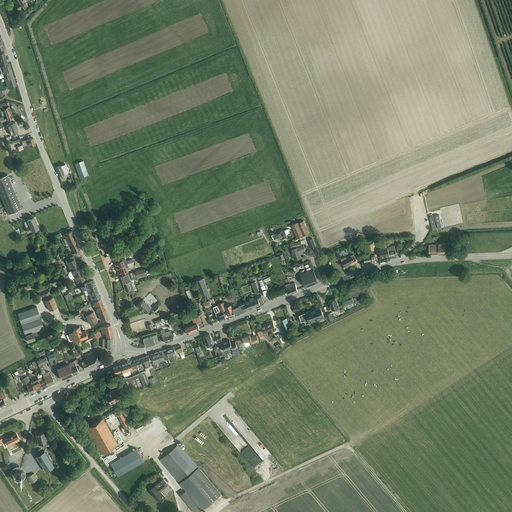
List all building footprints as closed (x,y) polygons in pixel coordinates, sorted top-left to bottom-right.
[(21,10),(25,7),(27,5),(23,0),(13,0),(15,2),(14,3),(19,10),(20,9),(21,10)] [(8,63),(4,52),(0,52),(0,73),(11,70),(9,63),(8,63)] [(16,85),(11,70),(0,73),(0,78),(4,77),(7,88),(11,87),(16,85)] [(0,120),(0,121),(0,122),(7,120),(8,120),(13,118),(9,106),(4,108),(3,108),(6,118),(5,119),(0,120)] [(10,136),(6,137),(7,140),(12,138),(19,136),(17,132),(18,131),(15,122),(12,123),(12,122),(8,123),(8,124),(6,125),(10,136)] [(33,138),(28,139),(22,141),(23,145),(26,144),(27,147),(35,144),(33,138)] [(79,178),(84,176),(87,175),(82,160),(74,163),(79,178)] [(59,175),(63,173),(63,171),(69,168),(67,163),(60,165),(56,167),(59,175)] [(0,194),(8,214),(22,208),(7,174),(0,177),(0,194)] [(420,224),(419,202),(409,202),(410,207),(407,207),(408,225),(420,224)] [(28,232),(34,230),(39,228),(34,217),(28,219),(30,224),(26,226),(28,232)] [(308,233),(303,220),(297,223),(297,222),(291,224),(297,237),(308,233)] [(107,245),(111,242),(116,239),(109,229),(100,235),(107,245)] [(79,249),(75,241),(71,230),(66,232),(65,233),(65,234),(62,236),(66,245),(70,243),(74,252),(79,249)] [(277,241),(287,237),(284,230),(274,233),(277,241)] [(300,241),(293,243),(290,244),(292,249),(291,249),(294,260),(301,257),(299,252),(305,250),(303,245),(302,246),(300,241)] [(438,253),(445,252),(445,242),(436,243),(436,244),(429,245),(429,253),(438,253)] [(396,255),(394,245),(387,246),(388,248),(389,256),(396,255)] [(380,258),(389,256),(388,248),(379,249),(380,258)] [(364,262),(371,261),(369,252),(362,254),(364,262)] [(357,262),(353,254),(346,258),(345,257),(340,260),(345,268),(357,262)] [(68,272),(79,267),(73,255),(68,258),(68,259),(65,260),(66,262),(70,271),(68,272)] [(115,262),(114,262),(116,267),(121,265),(121,266),(125,265),(127,264),(133,261),(132,258),(126,261),(125,258),(122,259),(120,260),(120,259),(115,261),(115,262)] [(121,265),(116,267),(119,274),(127,271),(126,267),(128,266),(127,264),(125,265),(121,266),(121,265)] [(68,275),(68,276),(69,277),(70,278),(71,279),(74,278),(76,282),(80,280),(81,281),(85,279),(79,267),(68,272),(68,273),(68,275)] [(137,276),(146,273),(145,268),(135,271),(137,276),(131,277),(131,280),(137,278),(137,276)] [(305,287),(318,282),(313,269),(300,274),(305,287)] [(131,280),(130,278),(128,273),(120,276),(125,290),(129,289),(131,293),(134,292),(130,282),(131,281),(134,281),(133,279),(131,280)] [(210,297),(209,292),(208,291),(207,288),(203,278),(195,281),(199,291),(201,296),(204,294),(206,299),(210,297)] [(95,285),(93,280),(85,283),(84,283),(85,285),(81,287),(80,287),(81,291),(84,290),(95,285)] [(294,283),(287,285),(286,284),(285,285),(287,289),(287,290),(288,294),(297,291),(297,289),(296,286),(295,283),(294,283)] [(92,301),(100,297),(95,285),(84,290),(86,294),(89,293),(92,301)] [(50,293),(47,286),(41,289),(41,287),(37,288),(40,297),(50,293)] [(182,319),(193,314),(192,313),(195,312),(196,309),(188,289),(186,291),(193,309),(180,315),(182,319)] [(254,300),(252,295),(250,295),(251,298),(249,298),(250,300),(246,301),(249,309),(264,303),(261,296),(257,297),(258,298),(254,300)] [(49,310),(57,307),(53,296),(45,300),(49,310)] [(109,318),(105,308),(100,297),(92,301),(97,312),(99,316),(101,320),(103,319),(103,320),(109,318)] [(339,309),(339,307),(337,303),(335,298),(329,300),(330,305),(331,309),(332,308),(332,309),(336,308),(337,310),(339,309)] [(145,313),(148,309),(151,306),(143,299),(137,305),(145,313)] [(249,309),(246,301),(239,304),(238,303),(238,301),(232,303),(234,307),(233,308),(235,314),(249,309)] [(159,307),(162,304),(160,302),(157,304),(156,303),(151,308),(156,312),(160,307),(159,307)] [(229,305),(226,307),(224,302),(217,304),(220,312),(226,310),(229,317),(235,315),(231,305),(229,305)] [(223,311),(220,312),(217,305),(213,307),(214,309),(215,312),(219,321),(226,318),(223,311)] [(21,323),(40,317),(36,306),(18,313),(21,323)] [(320,307),(299,315),(301,322),(304,320),(306,324),(324,317),(322,311),(320,307)] [(85,313),(82,314),(84,320),(88,318),(90,324),(97,321),(92,311),(89,313),(88,311),(85,313)] [(187,333),(199,329),(197,323),(201,321),(199,316),(193,319),(195,324),(185,327),(187,333)] [(27,341),(35,338),(33,334),(36,333),(35,331),(44,328),(40,317),(21,323),(27,341)] [(283,331),(290,329),(286,319),(279,321),(283,331)] [(263,332),(266,330),(274,326),(272,321),(260,326),(263,332)] [(113,336),(110,324),(100,326),(102,333),(105,332),(106,338),(113,336)] [(75,340),(79,339),(80,340),(88,337),(85,330),(81,331),(79,326),(73,329),(73,331),(69,332),(73,341),(75,340)] [(263,332),(260,326),(256,328),(258,334),(260,333),(261,336),(264,334),(265,337),(266,337),(268,340),(271,338),(269,335),(268,336),(266,330),(263,332)] [(165,332),(164,329),(160,330),(160,331),(164,342),(173,339),(170,330),(165,332)] [(213,344),(209,333),(203,336),(207,346),(213,344)] [(145,346),(155,343),(158,342),(156,334),(143,338),(145,346)] [(250,337),(249,334),(242,337),(244,343),(249,341),(250,344),(258,341),(256,335),(250,337)] [(112,348),(112,338),(102,338),(102,348),(112,348)] [(231,343),(229,339),(220,343),(223,351),(224,351),(225,354),(230,352),(228,349),(232,348),(233,350),(238,348),(235,341),(231,343)] [(183,353),(182,350),(180,345),(174,347),(176,351),(179,350),(180,354),(183,353)] [(168,357),(176,354),(173,346),(165,349),(168,357)] [(168,357),(165,349),(161,351),(161,350),(151,354),(152,359),(154,362),(167,357),(168,357)] [(100,363),(98,358),(95,352),(85,356),(86,359),(82,361),(81,358),(80,358),(85,369),(100,363)] [(144,366),(150,364),(149,360),(150,360),(149,360),(148,355),(140,358),(142,362),(144,366)] [(41,370),(43,369),(44,369),(43,364),(48,362),(45,356),(37,360),(41,370)] [(140,358),(134,360),(136,365),(137,369),(143,367),(141,363),(140,358)] [(73,374),(79,372),(77,367),(76,365),(79,364),(77,359),(70,362),(70,363),(69,363),(70,366),(73,374)] [(132,369),(132,367),(131,367),(130,362),(126,363),(113,368),(113,369),(114,372),(114,373),(118,372),(121,371),(122,372),(123,375),(129,372),(130,372),(129,370),(132,369)] [(62,379),(73,374),(70,366),(69,363),(69,364),(57,369),(62,379)] [(49,373),(48,370),(44,372),(42,373),(43,377),(47,385),(54,382),(50,373),(49,373)] [(29,393),(34,391),(31,382),(27,376),(28,376),(27,372),(19,375),(24,384),(28,382),(29,385),(26,386),(27,388),(29,393)] [(42,387),(47,385),(43,377),(38,379),(42,387)] [(34,391),(42,387),(38,379),(31,382),(34,391)] [(110,403),(115,401),(122,396),(120,393),(124,391),(121,386),(106,394),(107,396),(104,398),(107,403),(109,401),(110,403)] [(128,424),(121,412),(118,414),(118,413),(116,413),(126,430),(129,429),(126,425),(128,424)] [(102,453),(117,444),(102,418),(87,427),(102,453)] [(150,425),(147,419),(138,424),(141,430),(150,425)] [(161,432),(171,425),(168,421),(158,428),(161,432)] [(38,444),(47,442),(45,433),(49,431),(48,429),(43,430),(44,432),(35,434),(38,444)] [(7,445),(14,441),(19,439),(16,433),(5,439),(7,445)] [(198,467),(197,465),(179,444),(160,460),(179,483),(201,510),(221,494),(198,467)] [(118,476),(144,461),(136,448),(110,463),(118,476)] [(52,470),(55,468),(44,450),(36,455),(46,471),(49,469),(50,472),(52,470)] [(34,473),(27,477),(30,483),(37,479),(34,473)] [(160,482),(150,491),(159,502),(165,496),(161,491),(168,485),(163,479),(160,482)]
